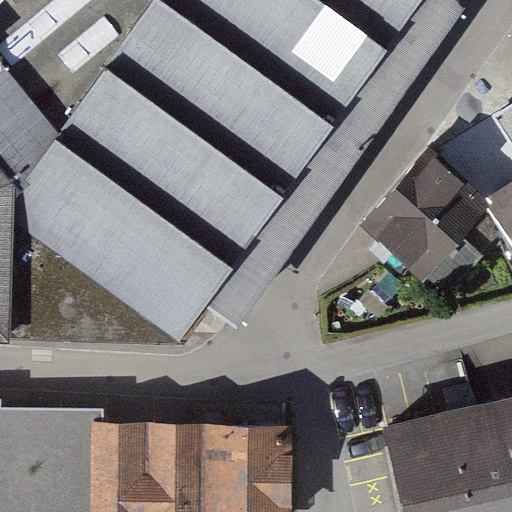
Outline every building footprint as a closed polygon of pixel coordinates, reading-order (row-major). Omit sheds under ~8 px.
[(0,0),(0,212),(0,213),(141,0),(0,0)] [(141,0),(0,213),(176,340),(205,302),(225,312),(452,6),(453,0),(141,0)] [(511,181),(496,191),(511,216),(511,104),(511,105),(511,181)] [(368,215),(451,290),(482,249),(459,230),(487,197),(431,144),(368,215)] [(0,333),(176,340),(0,213),(0,212),(0,333)] [(511,511),(511,396),(392,426),(413,511),(511,511)] [(0,511),(103,511),(105,420),(106,403),(3,403),(0,401),(0,511)] [(103,511),(203,511),(205,420),(105,420),(103,511)] [(291,511),(293,421),(205,420),(203,511),(291,511)]
